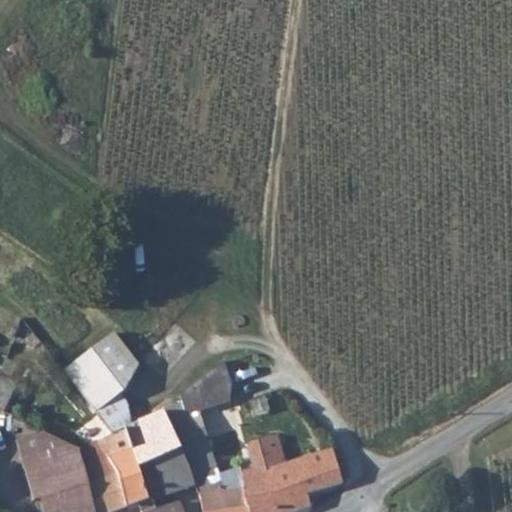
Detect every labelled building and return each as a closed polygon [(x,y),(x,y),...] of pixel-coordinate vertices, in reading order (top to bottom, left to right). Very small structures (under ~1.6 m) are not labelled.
[(95,414),(125,395),(138,369),(112,338),(63,372),(95,414)] [(179,399),(229,382),(223,366),(180,393),(179,399)] [(23,387),(5,377),(1,385),(16,399),(23,387)] [(179,399),(182,405),(188,418),(230,403),(232,390),(229,382),(179,399)] [(1,385),(0,385),(0,410),(7,414),(16,399),(1,385)] [(103,423),(139,412),(125,395),(95,414),(103,423)] [(230,403),(188,418),(194,434),(203,432),(213,456),(243,447),(230,403)] [(223,478),(213,456),(203,432),(194,434),(188,418),(182,405),(146,421),(142,423),(125,432),(136,469),(151,505),(153,504),(196,489),(199,500),(226,492),(223,478)] [(146,421),(139,412),(103,423),(112,436),(125,432),(142,423),(146,421)] [(71,450),(45,436),(16,444),(37,511),(61,511),(57,498),(88,489),(87,485),(84,473),(79,461),(76,454),(71,450)] [(242,478),(245,486),(249,511),(306,511),(313,510),(308,497),(343,487),(333,453),(288,465),(282,446),(258,452),(253,460),(257,475),(242,478)] [(87,485),(116,475),(107,461),(97,447),(79,452),(76,454),(79,461),(84,473),(87,485)] [(136,469),(125,454),(107,461),(116,475),(118,474),(136,469)] [(136,469),(118,474),(132,511),(157,511),(153,504),(151,505),(136,469)] [(240,488),(245,486),(242,478),(241,473),(223,478),(226,492),(230,491),(235,489),(240,488)] [(95,511),(129,511),(132,511),(118,474),(116,475),(87,485),(88,489),(95,511)] [(235,489),(230,491),(226,492),(199,500),(202,511),(249,511),(245,486),(240,488),(235,489)] [(61,511),(95,511),(88,489),(57,498),(61,511)]
